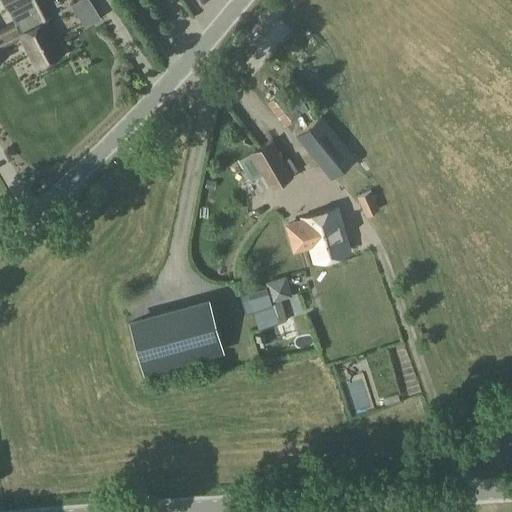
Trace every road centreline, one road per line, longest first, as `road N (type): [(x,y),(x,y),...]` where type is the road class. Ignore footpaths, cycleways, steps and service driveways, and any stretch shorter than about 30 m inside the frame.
road 1 (unclassified): [(242,0),(112,146),(0,244)]
road 2 (unclassified): [(201,511),(511,492)]
